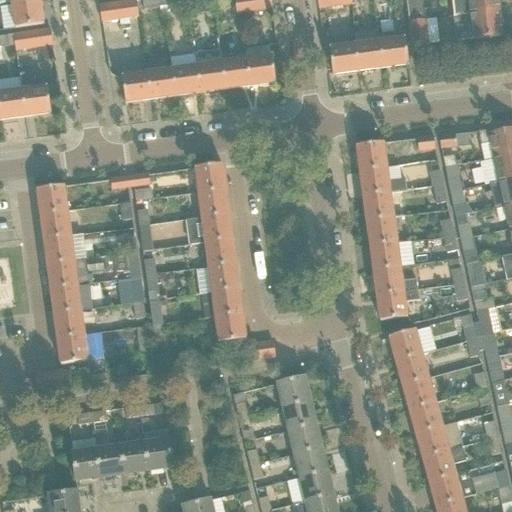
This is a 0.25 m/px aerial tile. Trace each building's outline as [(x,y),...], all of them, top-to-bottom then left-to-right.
[(158,0),(142,0),(143,11),(159,8),(158,0)] [(174,0),(158,0),(159,8),(175,6),(175,5),(174,0)] [(228,0),(217,0),(212,1),(213,11),(229,9),(228,0)] [(272,8),(270,0),(234,0),(237,13),(272,8)] [(317,0),(318,9),(352,4),(351,0),(317,0)] [(406,0),(409,21),(422,19),(419,0),(406,0)] [(452,0),(454,15),(458,15),(499,10),(497,0),(452,0)] [(40,1),(12,5),(15,28),(43,24),(40,1)] [(99,6),(101,22),(139,16),(136,1),(99,6)] [(212,1),(196,3),(197,13),(213,11),(212,1)] [(454,15),(453,16),(456,40),(472,39),(502,35),(501,33),(499,10),(458,15),(454,15)] [(422,19),(409,21),(412,46),(429,44),(426,19),(422,19)] [(53,46),(50,30),(14,35),(16,51),(53,46)] [(7,37),(0,37),(0,47),(9,46),(7,37)] [(404,38),(379,41),(383,68),(408,65),(404,38)] [(379,41),(354,45),(358,71),(383,68),(379,41)] [(358,71),(354,45),(329,48),(332,75),(358,71)] [(194,53),(196,66),(200,93),(225,90),(221,63),(219,49),(194,53)] [(271,55),(246,59),(250,86),(275,82),(271,55)] [(246,59),(221,63),(225,90),(250,86),(246,59)] [(196,66),(171,70),(175,97),(200,93),(196,66)] [(171,70),(147,74),(150,100),(175,97),(171,70)] [(36,73),(19,75),(25,117),(50,114),(47,87),(38,89),(36,73)] [(150,100),(147,74),(121,78),(124,97),(125,103),(150,100)] [(20,79),(0,81),(0,118),(0,121),(25,117),(20,79)] [(490,143),(493,159),(511,154),(511,129),(488,134),(487,133),(486,132),(485,132),(478,133),(480,146),(490,143)] [(455,135),(439,137),(441,149),(457,147),(455,135)] [(416,139),(416,140),(418,151),(434,149),(433,137),(416,139)] [(356,148),(359,173),(386,169),(383,144),(356,148)] [(511,154),(493,159),(499,183),(511,179),(511,154)] [(454,156),(443,158),(445,169),(456,167),(454,156)] [(195,169),(198,195),(225,191),(222,166),(195,169)] [(386,169),(359,173),(363,198),(390,194),(402,192),(406,192),(404,179),(388,181),(386,169)] [(429,172),(433,188),(442,187),(438,170),(429,172)] [(149,176),(132,178),(133,187),(150,185),(149,176)] [(458,176),(447,179),(450,193),(461,191),(458,176)] [(127,188),(126,179),(110,181),(112,190),(127,188)] [(495,209),(504,207),(511,204),(511,179),(499,183),(490,185),(495,209)] [(37,191),(40,216),(67,213),(63,187),(37,191)] [(442,187),(433,188),(436,205),(446,203),(442,187)] [(151,189),(134,192),(135,202),(153,199),(151,189)] [(198,195),(202,219),(229,216),(225,191),(198,195)] [(461,191),(450,193),(454,208),(465,205),(461,191)] [(390,194),(363,198),(366,222),(393,219),(390,194)] [(130,204),(119,205),(121,221),(132,220),(130,204)] [(137,211),(139,228),(149,226),(147,210),(137,211)] [(40,216),(43,241),(70,237),(67,213),(40,216)] [(202,219),(185,222),(189,246),(205,244),(232,241),(229,216),(202,219)] [(366,222),(370,247),(397,243),(393,219),(366,222)] [(450,221),(439,223),(442,237),(442,239),(453,237),(453,236),(450,221)] [(469,225),(458,227),(461,240),(471,238),(469,225)] [(149,226),(139,228),(141,243),(142,253),(152,251),(151,242),(149,226)] [(43,241),(47,266),(74,262),(70,237),(43,241)] [(123,238),(125,255),(136,254),(134,237),(123,238)] [(453,237),(442,239),(446,254),(457,252),(453,237)] [(471,238),(461,240),(464,255),(475,253),(471,238)] [(205,244),(208,269),(235,265),(232,241),(205,244)] [(370,247),(373,272),(400,268),(397,243),(370,247)] [(136,254),(125,255),(128,271),(139,269),(136,254)] [(508,281),(511,279),(511,254),(502,257),(508,281)] [(143,261),(145,277),(156,276),(153,259),(143,261)] [(47,266),(50,290),(77,287),(88,285),(85,261),(74,262),(47,266)] [(480,261),(466,264),(472,288),(483,286),(486,285),(480,261)] [(209,273),(212,294),(239,290),(235,265),(208,269),(209,273)] [(400,268),(373,272),(377,297),(404,293),(417,291),(416,280),(402,282),(400,268)] [(461,269),(450,271),(453,286),(464,285),(461,269)] [(156,276),(146,277),(148,293),(158,292),(156,276)] [(464,285),(453,286),(457,303),(468,300),(464,285)] [(130,287),(132,305),(143,303),(141,286),(130,287)] [(483,286),(472,288),(475,303),(486,301),(483,286)] [(50,290),(53,315),(80,312),(77,287),(50,290)] [(212,294),(215,318),(242,315),(239,290),(212,294)] [(404,293),(377,297),(380,322),(400,319),(407,318),(405,303),(418,301),(417,291),(404,293)] [(143,303),(132,305),(134,320),(145,318),(143,303)] [(150,310),(154,342),(164,341),(160,309),(150,310)] [(479,323),(473,325),(476,338),(492,334),(487,311),(477,313),(479,320),(479,323)] [(53,315),(57,340),(84,336),(80,312),(53,315)] [(242,315),(215,318),(218,344),(245,340),(242,315)] [(473,322),(462,324),(470,359),(480,357),(479,351),(477,340),(476,338),(473,322)] [(389,338),(396,363),(422,355),(415,331),(389,338)] [(492,334),(476,338),(477,340),(479,351),(485,349),(486,352),(496,350),(492,334)] [(84,336),(57,340),(60,365),(87,362),(100,360),(97,335),(84,336)] [(138,338),(140,354),(150,353),(148,337),(138,338)] [(273,343),(250,346),(246,346),(248,362),(275,359),(273,343)] [(396,363),(402,387),(429,379),(422,355),(396,363)] [(497,358),(487,360),(493,384),(502,382),(497,358)] [(35,375),(37,391),(64,387),(62,371),(35,375)] [(484,373),(473,376),(477,392),(487,389),(484,373)] [(278,385),(284,408),(310,402),(304,379),(305,379),(305,378),(276,385),(276,386),(278,385)] [(402,387),(409,411),(435,404),(429,379),(402,387)] [(502,382),(493,384),(495,396),(505,394),(502,382)] [(491,405),(487,389),(477,392),(480,408),(491,405)] [(284,408),(289,432),(315,426),(310,402),(284,408)] [(235,405),(238,419),(248,417),(245,403),(235,405)] [(153,405),(139,407),(140,417),(155,415),(164,414),(163,404),(153,405)] [(409,411),(416,435),(442,428),(435,404),(409,411)] [(511,423),(508,406),(498,408),(503,432),(511,430),(511,423)] [(140,417),(139,407),(125,409),(126,419),(140,417)] [(106,412),(91,414),(93,424),(107,422),(106,412)] [(93,424),(91,414),(77,416),(78,426),(93,424)] [(248,417),(238,419),(241,433),(251,431),(248,417)] [(483,425),(487,441),(498,438),(494,422),(483,425)] [(416,435),(422,459),(461,448),(463,448),(457,424),(442,428),(416,435)] [(289,432),(295,455),(321,449),(315,426),(289,432)] [(511,430),(503,432),(506,446),(511,444),(511,430)] [(143,436),(134,438),(135,446),(144,445),(143,436)] [(498,438),(487,441),(490,457),(501,454),(498,438)] [(169,441),(144,445),(148,471),(171,468),(172,469),(173,469),(169,441)] [(135,446),(120,448),(124,474),(148,471),(144,445),(135,446)] [(120,448),(96,451),(100,478),(124,474),(120,448)] [(461,448),(422,459),(429,483),(455,476),(452,465),(465,462),(461,448)] [(295,455),(301,479),(327,473),(321,449),(295,455)] [(246,453),(249,466),(259,464),(256,450),(246,453)] [(100,478),(96,451),(73,454),(72,453),(71,453),(75,482),(76,482),(76,481),(100,478)] [(259,464),(249,466),(253,481),(263,478),(259,464)] [(494,474),(498,490),(509,487),(505,471),(494,474)] [(455,476),(429,483),(436,507),(462,500),(475,496),(469,472),(455,476)] [(301,479),(306,502),(332,496),(327,473),(301,479)] [(511,502),(509,487),(498,490),(501,506),(511,503),(511,502)] [(49,497),(51,511),(78,511),(75,493),(77,493),(77,492),(47,496),(48,497),(49,497)] [(240,494),(244,511),(254,511),(249,492),(240,494)] [(306,502),(291,506),(292,511),(336,511),(332,496),(306,502)] [(258,500),(261,511),(266,511),(271,511),(267,497),(258,500)] [(436,507),(436,511),(465,511),(462,500),(436,507)] [(184,508),(184,511),(212,511),(210,502),(211,501),(182,507),(182,509),(184,508)]
